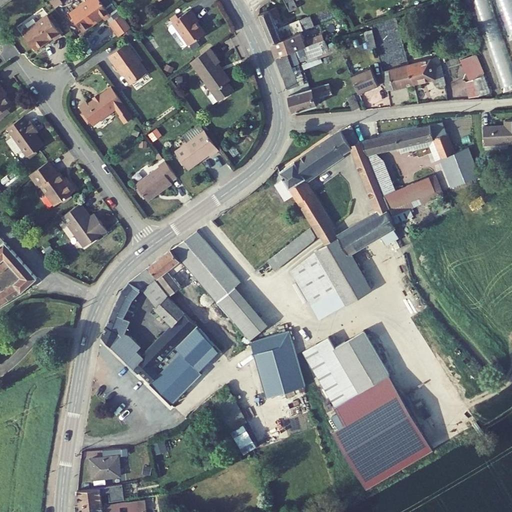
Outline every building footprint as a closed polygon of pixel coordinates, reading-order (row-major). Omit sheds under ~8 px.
[(101,0),(90,0),(71,13),(84,31),(104,18),(106,21),(109,19),(112,23),(111,24),(120,37),(132,29),(123,16),(115,21),(113,17),(101,0)] [(511,0),(496,0),(508,34),(511,32),(511,0)] [(269,43),(300,30),(302,28),(299,21),(277,30),(271,16),(276,13),(273,7),(257,13),(269,43)] [(190,47),(190,48),(206,37),(195,20),(197,19),(192,13),(174,25),(175,26),(180,33),(173,37),(182,50),(185,50),(190,47)] [(63,34),(58,27),(51,16),(50,14),(24,31),(36,49),(54,37),(55,39),(63,34)] [(54,14),(51,16),(58,27),(61,25),(54,14)] [(365,24),(356,27),(360,44),(370,41),(365,24)] [(180,33),(175,26),(171,28),(170,32),(173,37),(180,33)] [(305,44),(300,30),(269,43),(273,55),(305,44)] [(296,62),(299,61),(305,59),(303,51),(314,47),(313,42),(305,44),(273,55),(284,87),(302,80),(296,62)] [(128,44),(110,57),(119,72),(122,70),(132,85),(148,74),(128,44)] [(219,105),(234,95),(228,85),(230,84),(218,67),(220,66),(211,52),(192,64),(213,96),(218,103),(219,105)] [(466,77),(483,74),(478,53),(462,57),(466,77)] [(434,59),(411,65),(416,83),(430,79),(432,88),(441,86),(434,59)] [(411,65),(401,67),(405,85),(416,83),(411,65)] [(345,75),(352,93),(372,85),(364,67),(345,75)] [(401,67),(384,72),(388,89),(405,85),(401,67)] [(388,89),(384,72),(377,74),(382,91),(388,89)] [(477,75),(460,81),(463,96),(474,95),(483,91),(477,75)] [(0,76),(0,108),(12,101),(0,82),(0,80),(2,79),(0,76)] [(302,80),(284,87),(286,94),(292,110),(316,101),(313,93),(327,89),(323,78),(310,83),(308,78),(302,80)] [(82,110),(89,121),(91,124),(115,109),(120,115),(119,116),(124,123),(131,118),(130,116),(131,116),(111,86),(87,103),(85,100),(78,105),(82,110)] [(350,94),(342,97),(346,109),(354,107),(350,94)] [(212,106),(218,103),(213,96),(208,99),(212,106)] [(89,121),(82,110),(79,113),(86,124),(89,121)] [(42,142),(34,131),(32,128),(35,126),(30,118),(27,120),(23,114),(6,125),(12,133),(6,137),(15,150),(21,146),(26,153),(42,142)] [(481,127),(483,147),(511,144),(511,118),(506,119),(507,124),(481,127)] [(189,142),(173,153),(185,171),(207,156),(208,157),(216,152),(199,127),(184,137),(189,142)] [(431,140),(425,127),(377,136),(384,149),(431,140)] [(371,209),(364,214),(377,232),(382,240),(398,231),(392,218),(363,162),(359,154),(352,141),(346,129),(334,135),(344,156),(371,209)] [(344,156),(334,135),(326,139),(337,161),(344,156)] [(384,149),(377,136),(367,138),(373,151),(384,149)] [(352,141),(359,154),(373,151),(367,138),(352,141)] [(271,168),(311,230),(315,236),(328,228),(298,181),(337,161),(326,139),(271,168)] [(28,152),(33,158),(43,150),(39,144),(28,152)] [(465,183),(451,149),(438,155),(440,160),(436,162),(448,190),(465,183)] [(59,198),(68,192),(73,189),(66,179),(64,180),(57,170),(55,171),(47,159),(27,173),(35,185),(38,183),(51,203),(59,198)] [(422,205),(441,196),(431,175),(395,191),(394,188),(389,190),(378,165),(370,159),(363,162),(392,218),(413,209),(411,203),(419,200),(422,205)] [(173,178),(162,162),(155,167),(156,169),(133,185),(144,201),(168,185),(166,182),(173,178)] [(68,192),(59,198),(62,201),(70,196),(68,192)] [(77,202),(58,215),(79,245),(103,229),(96,219),(91,222),(86,215),(77,202)] [(91,222),(96,219),(91,212),(86,215),(91,222)] [(358,218),(369,236),(377,232),(364,214),(358,218)] [(311,248),(288,268),(315,317),(367,289),(346,250),(369,236),(358,218),(311,248)] [(173,248),(185,264),(194,275),(198,279),(217,302),(237,286),(241,282),(197,228),(173,248)] [(0,271),(4,268),(15,283),(24,294),(26,292),(34,287),(2,246),(0,246),(0,271)] [(174,273),(185,264),(173,248),(150,267),(172,294),(184,285),(174,273)] [(149,291),(140,281),(130,291),(139,298),(141,297),(149,291)] [(15,283),(9,287),(17,299),(24,294),(15,283)] [(237,286),(217,302),(249,341),(269,324),(237,286)] [(0,311),(17,299),(9,287),(0,293),(0,311)] [(149,291),(141,297),(157,310),(168,303),(155,287),(149,291)] [(139,298),(130,291),(122,300),(133,307),(139,298)] [(133,307),(122,300),(115,311),(107,326),(100,344),(153,400),(163,390),(121,346),(129,325),(123,322),(133,307)] [(175,327),(182,319),(168,303),(157,310),(155,311),(175,327)] [(160,367),(193,331),(194,330),(182,319),(175,327),(148,357),(160,367)] [(299,349),(330,405),(384,374),(360,330),(331,346),(324,335),(299,349)] [(193,331),(160,367),(175,381),(208,344),(193,331)] [(305,385),(289,331),(252,342),(268,396),(305,385)] [(94,471),(120,470),(120,459),(122,459),(121,451),(106,452),(106,459),(94,459),(94,471)] [(120,470),(94,471),(95,479),(96,479),(96,486),(112,485),(112,479),(120,478),(120,470)] [(128,486),(78,491),(80,505),(102,504),(101,495),(129,493),(128,486)]
